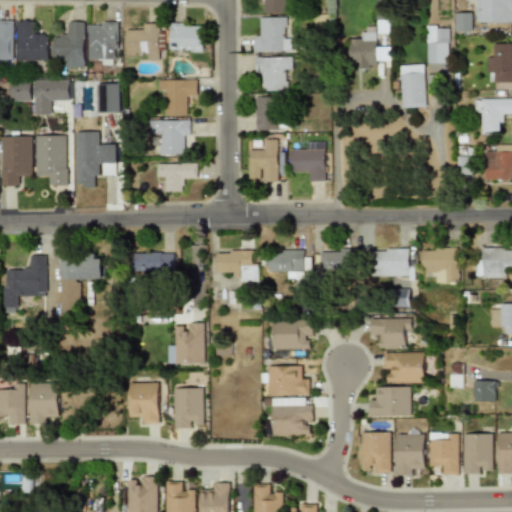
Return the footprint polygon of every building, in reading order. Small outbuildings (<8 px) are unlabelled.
[(263,0),(263,12),(288,12),(288,0),(263,0)] [(389,0),(377,0),(377,32),(381,32),(382,23),(389,23),(389,0)] [(511,0),(476,0),(476,22),(511,22),(511,0)] [(472,31),(472,12),(455,12),(455,31),(472,31)] [(254,17),(254,51),(291,51),(291,27),(285,27),(285,17),(254,17)] [(0,60),(15,60),(15,19),(0,19),(0,60)] [(84,21),(63,21),(63,32),(53,32),(53,56),(63,56),(63,66),(84,66),(84,21)] [(48,34),(38,34),(38,22),(18,23),(18,59),(49,59),(48,34)] [(117,22),(88,22),(88,58),(117,58),(117,22)] [(164,32),(160,32),(160,23),(146,23),(146,31),(126,32),(126,58),(164,58),(164,32)] [(205,24),(170,24),(170,54),(205,54),(205,24)] [(427,63),(449,63),(448,27),(427,27),(427,63)] [(377,67),(377,40),(351,41),(351,68),(377,67)] [(511,89),(511,43),(496,43),(496,53),(487,53),(487,78),(496,78),(496,89),(511,89)] [(255,80),(264,80),(264,90),(290,90),(290,56),(255,56),(255,80)] [(425,64),(401,65),(402,108),(427,107),(425,64)] [(167,89),(167,115),(187,115),(187,98),(197,98),(196,79),(158,79),(158,89),(167,89)] [(9,102),(34,101),(34,115),(52,115),(51,101),(70,101),(69,80),(9,81),(9,102)] [(120,112),(120,83),(98,83),(98,112),(120,112)] [(254,96),(255,130),(280,130),(280,96),(254,96)] [(484,134),(505,134),(505,114),(511,114),(511,98),(475,98),(475,117),(484,116),(484,134)] [(159,153),(190,153),(190,119),(151,119),(151,130),(159,130),(159,153)] [(76,131),(76,187),(97,187),(97,176),(117,176),(117,142),(98,142),(98,131),(76,131)] [(69,185),(48,185),(48,174),(37,175),(37,135),(68,134),(69,185)] [(1,186),(22,186),(22,175),(32,175),(32,135),(1,135),(1,186)] [(249,182),(278,182),(278,139),(265,139),(265,148),(249,148),(249,182)] [(511,179),(511,145),(495,145),(495,154),(485,154),(485,179),(511,179)] [(325,149),(290,149),(290,171),(309,171),(309,181),(325,181),(325,149)] [(458,156),(458,174),(476,174),(476,156),(458,156)] [(164,182),(165,191),(186,190),(186,181),(192,181),(192,163),(157,164),(158,182),(164,182)] [(458,283),(458,247),(422,247),(422,273),(435,273),(435,283),(458,283)] [(511,247),(485,247),(485,257),(476,257),(476,276),(508,276),(508,267),(511,267),(511,247)] [(409,248),(373,248),(373,275),(409,275),(409,248)] [(303,278),(303,269),(307,269),(307,249),(269,249),(269,270),(288,270),(288,278),(303,278)] [(354,270),(354,249),(320,249),(320,270),(354,270)] [(255,250),(216,250),(216,270),(238,270),(238,281),(255,281),(255,250)] [(174,271),(174,252),(136,252),(136,271),(174,271)] [(60,253),(60,313),(81,313),(81,279),(104,279),(104,253),(60,253)] [(46,254),(26,254),(26,266),(5,267),(5,312),(17,312),(16,298),(46,298),(46,254)] [(511,304),(490,304),(490,323),(501,323),(501,333),(511,333),(511,304)] [(370,338),(381,338),(381,348),(403,348),(403,338),(413,338),(413,317),(370,317),(370,338)] [(313,319),(271,319),(271,349),(313,349),(313,319)] [(167,343),(167,364),(205,364),(205,322),(178,322),(178,343),(167,343)] [(383,382),(425,382),(425,352),(383,352),(383,382)] [(463,364),(450,364),(450,387),(463,387),(463,364)] [(309,396),(309,375),(299,375),(299,365),(267,365),(267,396),(309,396)] [(496,402),(496,380),(472,380),(472,402),(496,402)] [(160,382),(129,382),(129,414),(139,414),(139,424),(160,424),(160,382)] [(29,383),(29,424),(49,424),(49,414),(60,414),(60,383),(29,383)] [(411,417),(411,386),(380,386),(380,397),(370,397),(370,417),(411,417)] [(203,429),(203,387),(173,387),(173,429),(203,429)] [(26,424),(26,388),(0,388),(0,414),(5,414),(5,424),(26,424)] [(314,434),(314,404),(274,404),(274,434),(314,434)] [(361,473),(392,473),(392,431),(361,431),(361,473)] [(395,476),(416,476),(416,466),(425,466),(425,431),(395,431),(395,476)] [(497,475),(511,475),(511,431),(497,431),(497,475)] [(460,476),(460,432),(429,432),(429,465),(439,465),(439,476),(460,476)] [(463,475),(493,475),(493,433),(463,433),(463,475)] [(158,511),(158,476),(128,476),(128,511),(158,511)] [(197,511),(197,492),(186,492),(186,481),(167,481),(167,511),(197,511)] [(231,511),(231,482),(211,482),(211,492),(200,492),(200,511),(231,511)] [(254,483),(254,511),(284,511),(284,493),(274,493),(274,483),(254,483)] [(318,511),(318,503),(299,503),(299,511),(318,511)]
